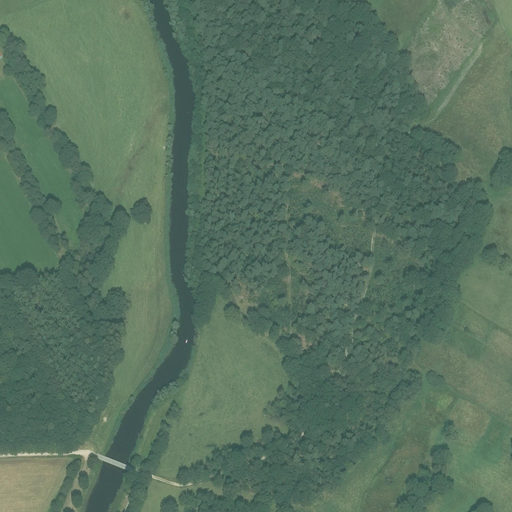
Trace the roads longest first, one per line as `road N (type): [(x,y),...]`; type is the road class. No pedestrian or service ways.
road 1 (track): [(305,428),(335,388),(377,216),(409,131),(412,94),(395,52),(353,0)]
road 2 (track): [(292,337),(283,169),(264,131),(262,85),(233,0)]
road 3 (track): [(141,473),(188,484),(280,450),(305,428)]
